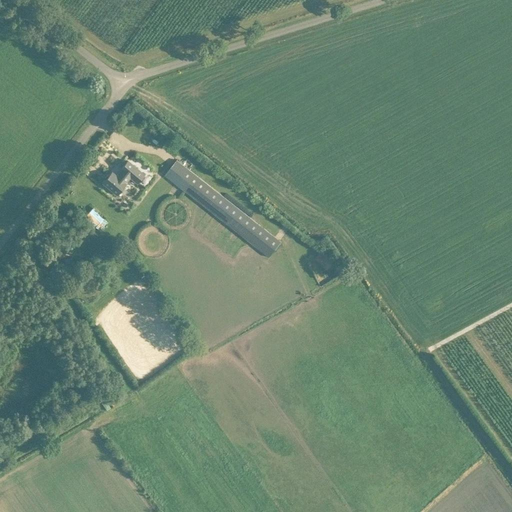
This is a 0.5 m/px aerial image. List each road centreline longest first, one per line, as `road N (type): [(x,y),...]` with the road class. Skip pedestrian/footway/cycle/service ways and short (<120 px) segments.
road 1 (unclassified): [(380,0),(148,71),(126,86)]
road 2 (unclassified): [(0,247),(126,86)]
road 3 (unclassified): [(126,86),(23,0)]
